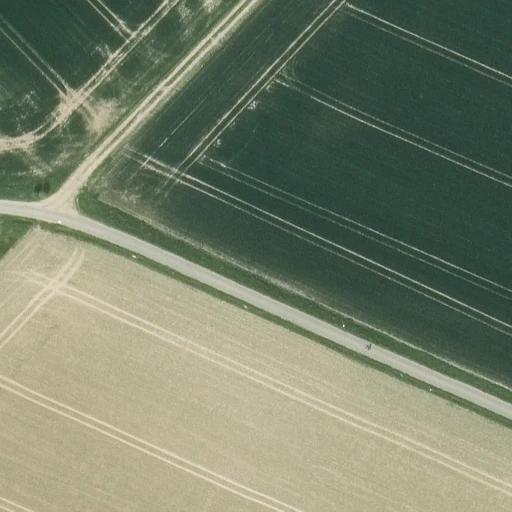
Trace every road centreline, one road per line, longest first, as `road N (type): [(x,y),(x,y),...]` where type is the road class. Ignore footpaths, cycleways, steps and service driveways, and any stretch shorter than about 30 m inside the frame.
road 1 (unclassified): [(511,381),(119,204),(55,184),(0,180)]
road 2 (track): [(232,0),(55,184)]
